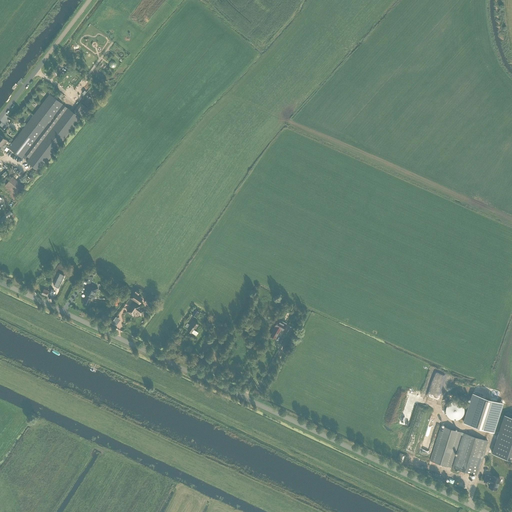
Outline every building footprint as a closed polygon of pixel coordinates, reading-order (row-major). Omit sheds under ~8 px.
[(73,112),(68,108),(50,94),(9,148),(22,157),(25,159),(27,156),(29,158),(26,161),(39,171),(80,117),(81,118),(88,108),(87,108),(89,105),(83,101),(81,103),(80,102),(73,112)] [(1,146),(5,149),(10,142),(0,135),(0,145),(1,146)] [(14,200),(17,196),(25,186),(12,176),(5,185),(12,191),(10,194),(14,200)] [(65,275),(60,273),(54,286),(59,288),(65,275)] [(94,298),(98,288),(89,284),(93,276),(86,273),(82,281),(88,283),(84,293),(87,295),(84,302),(88,304),(92,297),(94,298)] [(138,295),(140,292),(136,289),(134,293),(133,292),(130,298),(139,304),(143,299),(138,295)] [(71,305),(76,296),(70,293),(65,302),(71,305)] [(141,315),(144,310),(139,307),(140,306),(133,302),(127,311),(133,315),(136,312),(141,315)] [(280,320),(278,319),(276,323),(277,323),(275,328),(275,327),(271,335),(275,338),(280,329),(282,330),(286,324),(284,322),(284,321),(281,319),(280,320)] [(196,328),(198,324),(193,320),(188,328),(189,329),(188,330),(191,333),(195,327),(196,328)] [(452,467),(476,475),(487,440),(490,441),(503,402),(474,393),(460,435),(463,436),(452,467)] [(464,413),(464,411),(464,409),(464,407),(463,405),(461,404),(460,402),(458,402),(456,401),(454,401),(452,402),(450,403),(448,404),(447,406),(446,407),(446,409),(446,411),(446,413),(447,415),(448,417),(450,418),(451,419),(453,420),(455,420),(457,420),(459,419),(461,418),(462,416),(463,415),(464,413)] [(511,459),(511,417),(504,415),(491,453),(511,459)] [(450,467),(461,432),(441,425),(430,460),(450,467)] [(489,487),(496,490),(498,483),(499,483),(500,480),(500,479),(500,478),(492,476),(492,477),(486,475),(484,482),(490,484),(489,487)]
